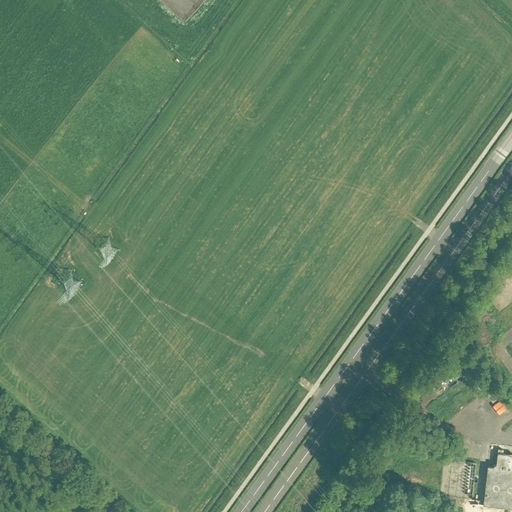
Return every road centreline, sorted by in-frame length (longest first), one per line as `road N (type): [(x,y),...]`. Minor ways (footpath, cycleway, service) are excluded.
road 1 (track): [(363,0),(69,408)]
road 2 (tertiary): [(511,138),(241,511)]
road 3 (tertiary): [(264,511),(511,171)]
road 4 (track): [(0,138),(299,378)]
